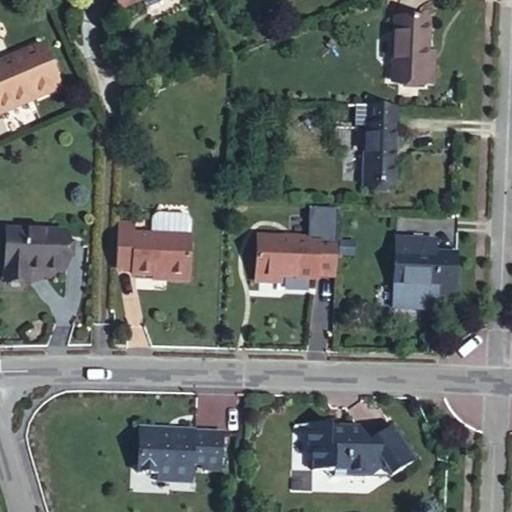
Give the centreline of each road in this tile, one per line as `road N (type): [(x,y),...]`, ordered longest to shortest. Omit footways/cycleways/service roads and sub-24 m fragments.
road 1 (residential): [(0,369),(496,380)]
road 2 (residential): [(496,380),(507,0)]
road 3 (residential): [(496,380),(492,511)]
